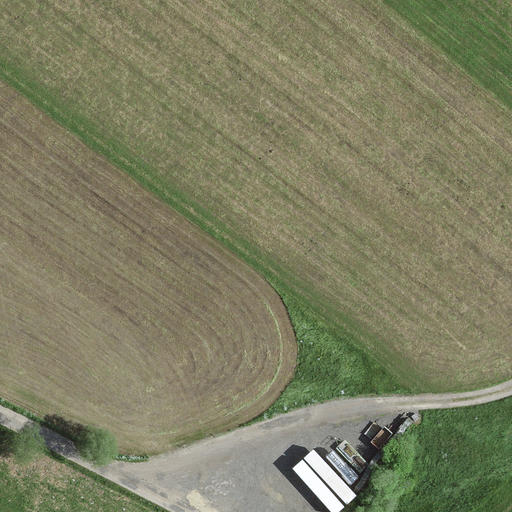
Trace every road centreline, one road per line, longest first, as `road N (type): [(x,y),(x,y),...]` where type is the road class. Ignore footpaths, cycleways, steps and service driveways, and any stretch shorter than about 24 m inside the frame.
road 1 (track): [(112,465),(272,415),(511,380)]
road 2 (track): [(0,408),(204,511)]
